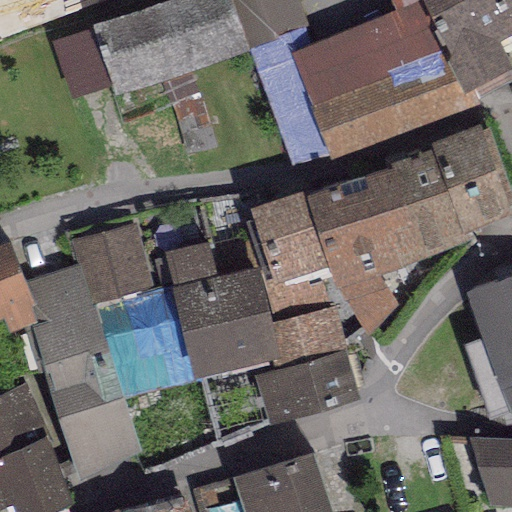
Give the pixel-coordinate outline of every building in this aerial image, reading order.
[(237,0),(120,0),(92,9),(94,15),(111,73),(113,79),(248,34),(237,0)] [(299,0),(237,0),(248,34),(250,41),(306,21),(299,0)] [(395,0),(292,41),(332,145),(486,90),(511,72),(511,68),(500,43),(464,61),(435,0),(395,0)] [(511,10),(511,0),(435,0),(464,61),(500,43),(511,36),(500,16),(511,10)] [(111,73),(94,15),(53,31),(74,88),(93,80),(111,73)] [(432,132),(392,145),(422,238),(465,220),(510,194),(480,106),(429,123),(432,132)] [(305,171),(249,190),(271,263),(285,259),(330,247),(335,270),(367,327),(398,298),(377,256),(422,238),(392,145),(307,176),(305,171)] [(154,284),(135,217),(72,234),(79,259),(93,300),(154,284)] [(10,223),(0,227),(0,300),(3,299),(11,313),(34,304),(29,288),(34,286),(29,276),(10,223)] [(166,242),(176,278),(197,359),(268,340),(280,337),(261,266),(257,249),(214,260),(207,231),(166,242)] [(511,258),(466,276),(511,399),(511,258)] [(93,300),(79,259),(29,276),(34,286),(29,288),(34,304),(79,466),(140,436),(125,394),(93,300)] [(271,263),(261,266),(280,337),(268,340),(272,359),(344,337),(334,293),(327,294),(321,273),(307,277),(305,264),(286,269),(285,259),(271,263)] [(197,359),(176,278),(154,284),(93,300),(125,394),(199,373),(197,359)] [(358,386),(344,337),(272,359),(252,365),(266,413),(358,386)] [(27,374),(0,385),(0,483),(5,494),(12,492),(19,511),(27,511),(72,491),(27,374)] [(511,427),(469,425),(491,493),(511,493),(511,427)] [(321,511),(338,508),(313,434),(231,460),(236,474),(194,485),(202,511),(321,511)] [(194,511),(185,479),(116,497),(121,511),(194,511)] [(121,511),(116,497),(80,511),(121,511)]
